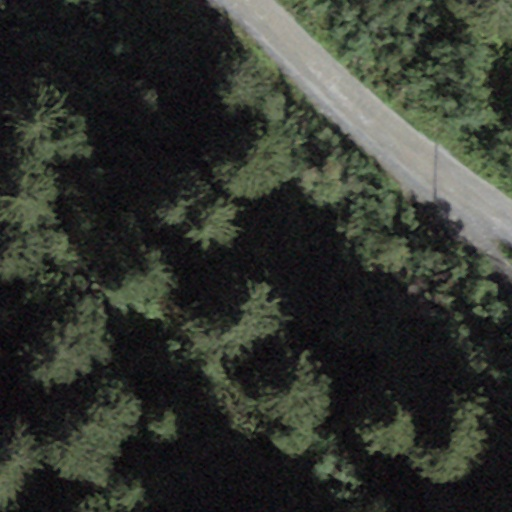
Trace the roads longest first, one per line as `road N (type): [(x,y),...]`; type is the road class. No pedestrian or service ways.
road 1 (unclassified): [(511,214),(369,120),(244,0)]
road 2 (track): [(389,133),(481,250),(511,275)]
